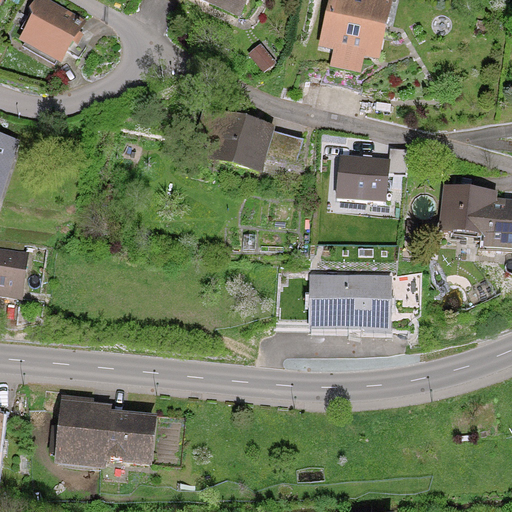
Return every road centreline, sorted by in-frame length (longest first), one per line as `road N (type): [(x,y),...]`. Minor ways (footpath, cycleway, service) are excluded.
road 1 (secondary): [(0,358),(375,386),(511,350)]
road 2 (residential): [(511,163),(311,119),(246,97),(159,51)]
road 3 (residential): [(159,51),(132,76),(66,106),(29,108),(0,98)]
